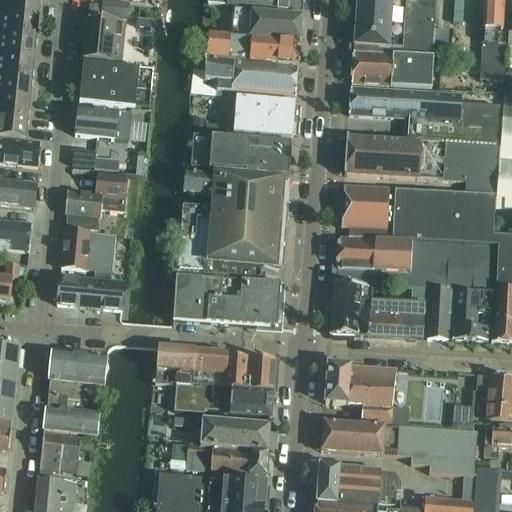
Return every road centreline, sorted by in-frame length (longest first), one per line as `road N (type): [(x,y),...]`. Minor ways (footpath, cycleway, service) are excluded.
road 1 (tertiary): [(330,0),(302,349)]
road 2 (residential): [(36,331),(62,107),(54,82),(62,0)]
road 3 (residential): [(302,349),(36,331)]
road 4 (residential): [(302,349),(511,364)]
road 5 (tertiary): [(302,349),(289,511)]
road 6 (residential): [(16,511),(31,374)]
